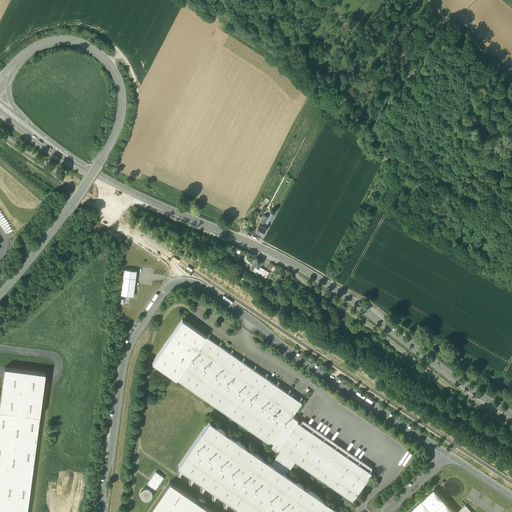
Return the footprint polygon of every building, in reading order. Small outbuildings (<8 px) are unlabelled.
[(264,214),(259,223),(263,225),(268,216),(264,214)] [(263,225),(259,223),(255,230),(262,234),(266,227),(263,225)] [(340,254),(334,264),(337,266),(338,265),(343,256),(340,254)] [(256,257),(255,259),(253,258),(252,260),(253,261),(252,264),(255,265),(258,267),(262,260),(256,257)] [(337,266),(334,264),(330,272),(335,275),(337,271),(338,272),(339,270),(338,270),(340,266),(338,265),(337,266)] [(133,296),(137,270),(124,269),(121,294),(133,296)] [(182,319),(152,362),(175,378),(205,335),(182,319)] [(302,402),(205,335),(175,378),(271,445),(277,450),(296,421),(298,419),(292,416),(302,402)] [(46,372),(4,367),(3,375),(0,401),(0,409),(40,415),(44,381),(46,372)] [(0,511),(27,511),(40,415),(0,409),(0,511)] [(372,468),(303,419),(300,423),(296,421),(277,449),(279,450),(294,461),(352,501),(372,473),(370,472),(372,468)] [(271,462),(209,420),(178,465),(245,511),(332,511),(336,507),(286,473),(271,462)] [(294,461),(279,450),(271,462),(286,473),(294,461)] [(156,472),(147,484),(156,489),(164,478),(156,472)] [(148,511),(213,511),(169,481),(148,511)] [(148,501),(150,500),(151,498),(152,495),(152,493),(151,491),(149,489),(147,488),(144,488),(142,490),(141,491),(140,494),(140,496),(141,498),(143,500),(145,501),(148,501)] [(454,511),(434,489),(410,510),(411,511),(454,511)]
